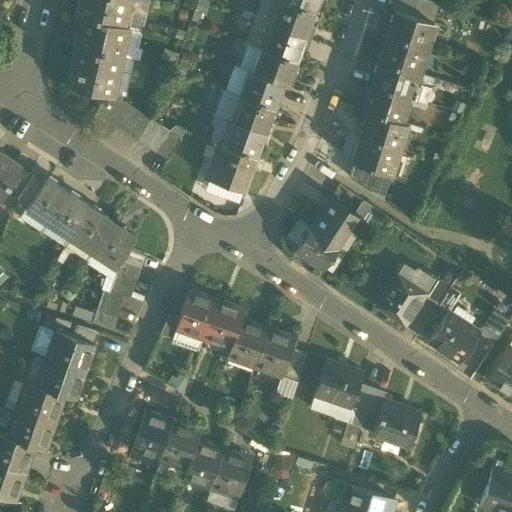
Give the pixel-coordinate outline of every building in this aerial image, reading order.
[(122,24),(127,0),(78,0),(75,13),(81,14),(122,24)] [(261,0),(256,17),(273,24),(281,0),(261,0)] [(306,35),(314,11),(284,0),(281,0),(273,24),(306,35)] [(284,0),(314,11),(317,0),(284,0)] [(412,14),(415,4),(403,0),(391,0),(389,9),(395,10),(395,9),(412,14)] [(395,10),(387,35),(424,47),(432,21),(412,14),(395,9),(395,10)] [(128,25),(122,24),(81,14),(74,44),(117,54),(121,55),(128,25)] [(247,42),(265,48),(273,24),(256,17),(247,42)] [(306,35),(273,24),(265,48),(297,60),(306,35)] [(387,35),(379,59),(416,71),(424,47),(387,35)] [(109,91),(117,54),(74,44),(65,83),(106,92),(108,93),(109,91)] [(288,84),(297,60),(265,48),(256,73),(282,82),(288,84)] [(113,92),(121,55),(117,54),(109,91),(113,92)] [(379,59),(371,84),(408,96),(413,81),(416,72),(416,71),(379,59)] [(274,106),(282,82),(256,73),(250,71),(242,95),(274,106)] [(416,72),(413,81),(419,83),(422,74),(416,72)] [(414,98),(419,83),(413,81),(408,96),(414,98)] [(363,110),(368,111),(368,110),(400,121),(401,120),(408,96),(371,84),(363,110)] [(95,111),(107,118),(120,98),(121,94),(113,92),(109,91),(108,93),(106,92),(95,111)] [(265,131),(274,106),(242,95),(233,119),(265,131)] [(107,118),(117,124),(130,104),(120,98),(107,118)] [(117,124),(127,131),(140,111),(130,104),(117,124)] [(368,111),(360,135),(398,147),(406,122),(401,120),(400,121),(368,110),(368,111)] [(127,131),(137,138),(150,117),(140,111),(127,131)] [(220,142),(224,144),(233,120),(214,113),(211,122),(215,123),(209,138),(220,142)] [(137,138),(147,144),(160,124),(150,117),(137,138)] [(233,119),(233,120),(224,144),(256,155),(265,131),(233,119)] [(147,144),(157,151),(170,131),(160,124),(147,144)] [(180,137),(170,131),(157,151),(167,157),(180,137)] [(390,173),(398,147),(360,135),(352,161),(353,161),(390,173)] [(203,174),(244,189),(256,155),(224,144),(220,142),(217,153),(211,151),(203,174)] [(0,193),(19,164),(0,150),(0,193)] [(348,175),(382,197),(390,173),(353,161),(348,175)] [(17,198),(27,204),(42,181),(32,174),(17,198)] [(25,207),(47,222),(68,191),(45,176),(42,181),(27,204),(25,207)] [(90,205),(68,191),(47,222),(70,236),(90,205)] [(321,209),(311,224),(328,235),(338,221),(345,226),(354,212),(331,197),(322,209),(321,209)] [(112,220),(90,205),(70,236),(92,251),(112,220)] [(294,249),(309,226),(298,218),(287,235),(294,249)] [(135,235),(112,220),(92,251),(115,266),(119,258),(135,235)] [(311,224),(309,226),(294,249),(309,259),(310,257),(324,266),(340,243),(328,235),(311,224)] [(119,258),(116,269),(137,276),(141,266),(119,258)] [(133,287),(137,276),(116,269),(112,280),(133,287)] [(375,304),(404,324),(425,292),(396,272),(375,304)] [(427,296),(438,303),(449,285),(438,279),(427,296)] [(129,298),(133,287),(112,280),(108,290),(108,291),(123,296),(123,297),(129,298)] [(459,292),(449,285),(438,303),(448,310),(459,292)] [(120,307),(123,297),(123,296),(108,291),(108,290),(103,288),(99,299),(120,307)] [(175,326),(176,327),(202,336),(203,336),(216,297),(188,288),(178,316),(175,326)] [(243,307),(216,297),(203,336),(229,345),(230,346),(240,316),(240,317),(243,307)] [(116,317),(120,307),(99,299),(95,310),(116,317)] [(112,328),(116,317),(95,310),(91,321),(112,328)] [(428,340),(458,360),(478,330),(448,311),(428,340)] [(172,337),(173,337),(176,327),(175,326),(178,316),(168,313),(164,321),(159,333),(172,337)] [(482,334),(493,342),(508,320),(496,313),(482,334)] [(267,326),(240,317),(240,316),(230,346),(229,345),(226,355),(254,364),(267,326)] [(72,335),(94,343),(97,331),(76,324),(72,335)] [(294,336),(267,326),(254,364),(281,374),(291,346),(294,336)] [(198,345),(202,336),(176,327),(173,337),(172,337),(172,340),(196,348),(198,345)] [(55,329),(45,357),(84,371),(94,343),(72,335),(55,329)] [(485,377),(511,394),(511,347),(506,344),(485,377)] [(281,374),(296,380),(306,351),(291,346),(281,374)] [(75,398),(84,371),(45,357),(36,384),(64,394),(75,398)] [(313,393),(350,405),(358,382),(362,371),(325,358),(313,393)] [(54,421),(64,394),(36,384),(25,380),(15,408),(54,421)] [(350,405),(354,407),(362,384),(358,382),(350,405)] [(374,388),(362,384),(354,407),(349,421),(361,425),(374,388)] [(387,392),(374,388),(361,425),(373,429),(383,399),(384,400),(387,392)] [(385,437),(408,445),(420,412),(384,400),(383,399),(373,429),(386,433),(385,437)] [(45,448),(54,421),(15,408),(6,434),(6,435),(33,445),(45,448)] [(131,449),(158,458),(172,419),(144,409),(131,449)] [(199,428),(172,419),(158,458),(186,466),(186,467),(196,437),(199,428)] [(0,432),(0,463),(24,472),(33,445),(6,435),(6,434),(0,432)] [(223,447),(196,437),(186,467),(186,466),(182,476),(210,485),(223,447)] [(251,456),(223,447),(210,485),(238,495),(251,456)] [(0,494),(14,499),(24,472),(0,463),(0,494)] [(480,504),(505,511),(511,511),(511,474),(491,468),(480,504)] [(388,511),(393,498),(345,482),(339,502),(349,505),(346,511),(388,511)]
